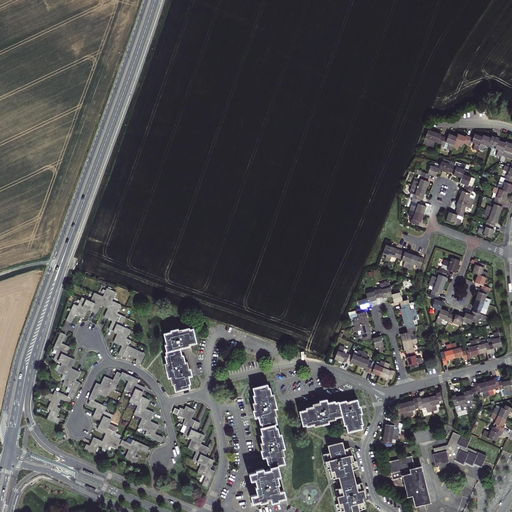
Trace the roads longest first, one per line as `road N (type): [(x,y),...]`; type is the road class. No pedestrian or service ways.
road 1 (secondary): [(64,252),(155,0)]
road 2 (secondary): [(64,252),(24,356),(6,446)]
road 3 (residential): [(212,392),(210,384),(298,363),(389,392)]
road 4 (residential): [(389,392),(364,451),(374,495),(392,511)]
road 5 (secondary): [(84,466),(47,449),(32,432),(30,365)]
road 6 (residential): [(205,511),(224,459),(212,392)]
road 7 (tertiary): [(195,511),(84,466)]
